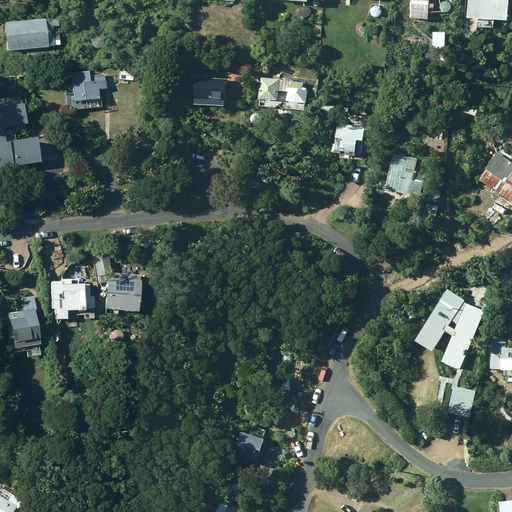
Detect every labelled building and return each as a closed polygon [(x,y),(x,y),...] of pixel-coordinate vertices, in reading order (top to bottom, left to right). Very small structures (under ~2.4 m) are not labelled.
[(415,0),(414,19),(432,20),(432,8),(437,8),(437,4),(433,4),(432,0),(415,0)] [(467,0),(465,22),(507,26),(510,0),(467,0)] [(452,4),(440,3),(440,15),(451,16),(452,4)] [(47,19),(5,22),(8,51),(49,48),(49,46),(61,45),(60,33),(54,33),(54,27),(60,26),(59,19),(47,20),(47,19)] [(449,51),(448,32),(433,33),(434,51),(449,51)] [(90,74),(90,71),(72,73),(75,102),(101,99),(100,89),(107,89),(105,72),(90,74)] [(198,105),(230,107),(232,79),(200,77),(198,105)] [(263,78),(262,99),(281,100),(281,91),(290,91),(290,102),(309,103),(310,87),(304,87),(305,80),(263,78)] [(482,108),(466,102),(462,111),(479,117),(482,108)] [(0,168),(42,162),(39,137),(12,141),(10,126),(28,124),(25,104),(0,107),(0,168)] [(344,159),(368,161),(368,126),(339,123),(337,144),(336,144),(335,152),(344,153),(344,159)] [(490,161),(495,153),(489,149),(484,158),(490,161)] [(511,160),(500,152),(481,180),(511,201),(511,160)] [(395,154),(388,189),(423,196),(428,173),(417,171),(419,158),(395,154)] [(438,204),(428,202),(424,222),(434,224),(438,204)] [(94,257),(99,283),(106,282),(104,275),(113,274),(109,254),(94,257)] [(106,308),(140,312),(143,282),(110,278),(106,308)] [(52,282),(53,309),(56,309),(57,319),(69,319),(68,311),(87,310),(87,308),(96,308),(95,297),(91,297),(91,284),(79,285),(79,280),(62,280),(62,282),(52,282)] [(432,352),(445,332),(452,337),(441,362),(460,370),(484,311),(489,313),(491,307),(484,304),(481,310),(466,303),(455,330),(449,325),(464,300),(447,290),(415,342),(432,352)] [(15,348),(42,344),(37,309),(10,313),(15,348)] [(511,348),(506,348),(506,342),(492,341),(490,366),(501,366),(501,371),(502,371),(502,376),(511,376),(511,348)] [(471,418),(476,391),(453,386),(448,414),(471,418)] [(242,437),(239,450),(263,454),(266,442),(242,437)] [(4,495),(7,497),(10,496),(12,493),(12,490),(9,488),(6,489),(4,491),(4,495)] [(0,511),(14,511),(21,502),(12,497),(10,500),(0,493),(0,511)]
